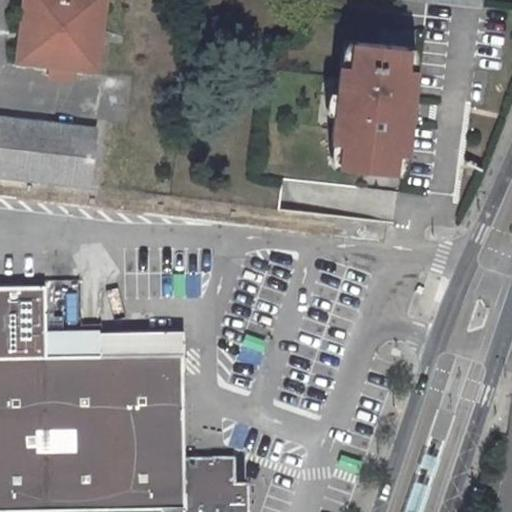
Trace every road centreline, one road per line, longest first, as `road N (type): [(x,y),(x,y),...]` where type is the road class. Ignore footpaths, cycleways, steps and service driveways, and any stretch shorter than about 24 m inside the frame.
road 1 (secondary): [(511,156),(462,267),(378,511)]
road 2 (secondary): [(448,511),(511,310)]
